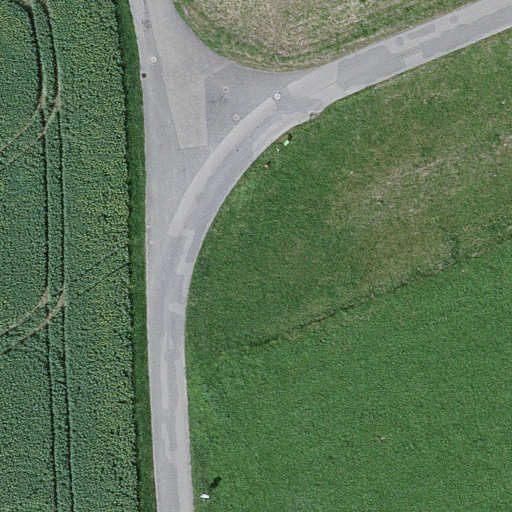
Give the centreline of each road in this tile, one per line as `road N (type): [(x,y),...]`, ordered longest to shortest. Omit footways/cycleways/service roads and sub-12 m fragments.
road 1 (unclassified): [(175,511),(164,362),(175,143)]
road 2 (unclassified): [(175,143),(511,7)]
road 3 (unclassified): [(175,143),(147,0)]
